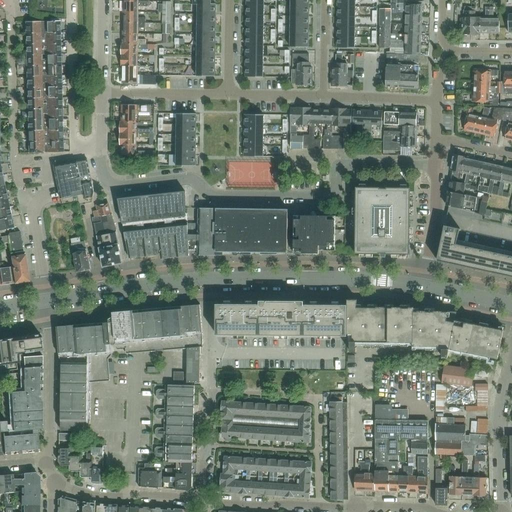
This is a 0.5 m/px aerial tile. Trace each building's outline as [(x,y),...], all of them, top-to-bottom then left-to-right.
[(149,1),(124,1),(124,9),(124,11),(139,12),(139,6),(149,6),(149,1)] [(416,4),(408,4),(406,4),(406,10),(399,10),(399,8),(397,8),(397,4),(391,3),(391,9),(391,13),(421,15),(421,10),(422,10),(422,6),(421,5),(421,4),(416,4)] [(198,4),(198,5),(198,14),(216,14),(216,4),(211,4),(198,4)] [(264,5),(246,4),(246,15),(264,15),(264,5)] [(291,5),(291,16),(309,16),(309,6),(291,5)] [(337,16),(355,17),(355,6),(337,6),(337,16)] [(472,7),(470,7),(465,6),(464,11),(464,19),(461,19),(461,32),(464,32),(464,35),(471,35),(471,9),(472,9),(472,7)] [(485,17),(480,17),(480,32),(481,32),(481,33),(485,33),(485,32),(489,32),(490,7),(483,7),(483,11),(485,11),(485,17)] [(490,7),(489,32),(493,32),(493,33),(498,33),(498,32),(499,21),(499,17),(493,17),(494,7),(490,7)] [(384,9),(380,9),(379,48),(390,48),(390,43),(390,39),(391,34),(391,18),(391,13),(391,9),(388,9),(384,9)] [(476,9),(472,9),(471,9),(471,35),(478,35),(478,32),(480,32),(480,17),(479,17),(476,17),(476,9)] [(139,12),(124,11),(124,12),(124,14),(123,22),(146,23),(146,17),(139,17),(139,12)] [(421,15),(391,13),(391,18),(405,19),(405,24),(420,24),(422,23),(422,20),(421,19),(421,15)] [(216,14),(198,14),(197,24),(215,25),(216,14)] [(264,15),(246,15),(246,25),(264,25),(264,15)] [(308,26),(309,16),(291,16),(290,26),(308,26)] [(355,27),(355,17),(337,16),(337,27),(355,27)] [(41,32),(41,22),(41,21),(30,22),(25,22),(26,33),(41,32)] [(44,21),(44,27),(45,32),(60,32),(60,21),(44,21)] [(153,23),(146,23),(123,22),(123,31),(124,31),(124,33),(123,33),(139,33),(139,28),(153,28),(153,23)] [(393,27),(393,34),(395,34),(398,34),(398,30),(405,30),(405,34),(420,34),(421,33),(421,29),(420,29),(420,24),(405,24),(393,23),(393,27)] [(162,24),(162,34),(163,34),(170,34),(170,24),(162,24)] [(215,35),(215,25),(197,24),(197,35),(215,35)] [(246,35),(264,36),(264,25),(246,25),(246,35)] [(308,37),(308,26),(290,26),(290,36),(308,37)] [(355,37),(355,27),(337,27),(337,37),(355,37)] [(26,44),(41,43),(41,32),(26,33),(26,44)] [(60,32),(45,32),(45,43),(60,43),(60,32)] [(139,33),(123,33),(124,33),(124,35),(123,35),(123,44),(121,44),(146,44),(146,40),(138,40),(139,33)] [(405,40),(395,40),(390,39),(390,43),(420,44),(420,40),(421,39),(421,36),(420,35),(420,34),(405,34),(405,40)] [(197,45),(215,45),(215,35),(197,35),(197,45)] [(246,46),(263,46),(264,36),(246,35),(246,46)] [(290,36),(290,47),(308,47),(308,37),(290,36)] [(337,37),(337,48),(355,48),(355,37),(337,37)] [(42,54),(41,43),(26,44),(26,55),(42,54)] [(45,43),(45,44),(45,54),(61,54),(60,43),(45,43)] [(420,44),(390,43),(390,48),(396,48),(396,54),(403,54),(408,54),(419,55),(419,54),(420,53),(420,49),(419,49),(420,44)] [(146,44),(121,44),(121,52),(122,52),(122,54),(121,54),(121,55),(138,55),(138,49),(148,49),(148,44),(146,44)] [(215,45),(197,45),(197,55),(215,56),(215,45)] [(245,56),(263,56),(263,46),(246,46),(245,56)] [(26,55),(26,65),(42,65),(42,54),(26,55)] [(61,54),(45,54),(45,65),(61,65),(61,54)] [(309,67),(309,54),(293,54),(292,59),(298,59),(298,61),(297,61),(297,69),(297,72),(305,72),(305,74),(312,74),(312,67),(309,67)] [(342,54),(341,54),(337,54),(336,54),(336,68),(332,68),(332,75),(339,75),(339,73),(347,73),(347,71),(348,71),(348,64),(348,63),(346,63),(346,60),(342,60),(342,54)] [(403,54),(396,54),(387,54),(386,81),(386,86),(402,87),(403,54)] [(419,65),(419,55),(408,54),(403,54),(402,87),(409,88),(409,87),(412,88),(413,88),(417,88),(417,89),(418,89),(418,88),(420,87),(420,82),(418,80),(419,65)] [(138,55),(121,55),(122,55),(122,57),(121,57),(121,66),(123,66),(140,66),(140,64),(138,64),(138,55)] [(197,55),(197,66),(215,66),(215,56),(197,55)] [(245,56),(245,66),(263,67),(263,56),(245,56)] [(26,65),(27,76),(42,76),(42,65),(26,65)] [(45,65),(46,76),(61,75),(61,65),(45,65)] [(137,83),(138,78),(138,75),(138,70),(145,70),(145,66),(140,66),(123,66),(123,83),(137,83)] [(215,66),(197,66),(197,76),(215,76),(215,66)] [(263,77),(263,67),(245,66),(245,77),(263,77)] [(292,83),(297,84),(297,85),(312,86),(312,74),(305,74),(305,72),(297,72),(297,69),(292,69),(292,78),(292,83)] [(498,70),(490,70),(485,70),(485,71),(478,71),(479,70),(474,70),(473,81),(490,82),(490,76),(497,76),(498,70)] [(347,85),(348,85),(348,71),(347,71),(347,73),(339,73),(339,75),(332,75),(332,86),(347,87),(347,85)] [(61,75),(46,76),(46,87),(61,86),(61,75)] [(138,78),(137,83),(155,83),(155,75),(138,75),(138,78)] [(27,76),(27,87),(42,87),(42,76),(27,76)] [(490,82),(473,81),(473,89),(474,89),(474,91),(473,91),(490,92),(497,93),(501,93),(501,87),(497,87),(490,86),(490,82)] [(62,97),(61,86),(46,87),(46,98),(62,97)] [(43,98),(42,87),(27,87),(27,98),(43,98)] [(498,106),(498,102),(498,98),(497,98),(493,97),(490,96),(490,92),(473,91),(472,102),(477,103),(477,102),(490,102),(490,106),(498,106)] [(46,98),(46,101),(47,109),(62,108),(62,97),(46,98)] [(43,109),(43,98),(27,98),(28,109),(43,109)] [(122,122),(137,122),(154,123),(154,105),(137,105),(122,104),(122,122)] [(291,130),(291,134),(297,134),(297,128),(295,125),(297,125),(310,125),(310,109),(310,107),(308,107),(303,107),(297,107),(297,109),(292,109),(291,130)] [(474,108),(472,108),(468,107),(465,116),(465,119),(466,119),(466,121),(464,121),(466,122),(465,125),(464,125),(463,130),(473,132),(477,114),(473,113),(474,108)] [(47,109),(47,119),(62,119),(62,108),(47,109)] [(333,110),(332,126),(342,126),(342,108),(340,108),(335,108),(333,108),(333,110)] [(342,108),(342,126),(351,126),(351,132),(352,132),(351,132),(352,111),(346,110),(346,108),(342,108)] [(482,115),(477,114),(473,132),(482,134),(482,133),(484,133),(484,134),(488,117),(490,109),(484,108),(482,115)] [(43,119),(43,109),(28,109),(28,120),(43,119)] [(310,134),(315,134),(315,124),(320,124),(320,110),(310,109),(310,125),(310,134)] [(333,110),(323,110),(322,124),(327,124),(327,130),(325,130),(325,136),(332,136),(332,126),(333,110)] [(368,111),(354,111),(353,123),(363,123),(362,132),(367,132),(368,111)] [(368,111),(367,132),(372,132),(372,124),(382,124),(382,112),(368,111)] [(499,112),(493,111),(492,118),(488,117),(484,134),(495,137),(497,128),(496,128),(498,116),(499,112)] [(417,113),(408,113),(407,113),(406,112),(403,112),(402,113),(385,112),(384,124),(401,125),(416,126),(416,121),(418,120),(418,116),(417,114),(417,113)] [(196,113),(177,113),(177,124),(196,124),(196,113)] [(245,114),(244,125),(264,125),(264,114),(245,114)] [(44,130),(43,119),(28,120),(28,131),(44,130)] [(47,119),(47,123),(47,130),(62,130),(62,119),(47,119)] [(120,133),(149,133),(149,129),(137,129),(137,123),(137,122),(122,122),(120,122),(120,131),(121,131),(121,133),(120,133)] [(177,124),(177,134),(196,135),(196,124),(177,124)] [(244,125),(244,135),(263,136),(264,125),(244,125)] [(389,131),(384,131),(384,135),(416,137),(416,132),(417,131),(417,128),(416,127),(416,126),(401,125),(401,132),(389,131)] [(28,142),(44,141),(44,130),(28,131),(28,142)] [(47,130),(47,133),(47,141),(63,141),(62,130),(47,130)] [(120,135),(120,144),(122,144),(137,144),(137,138),(150,138),(150,133),(149,133),(120,133),(121,133),(121,135),(120,135)] [(196,145),(196,135),(177,134),(176,145),(196,145)] [(303,134),(297,134),(291,134),(291,148),(303,148),(303,134)] [(315,134),(310,134),(309,148),(319,149),(320,139),(314,139),(315,134)] [(263,136),(244,135),(244,146),(263,146),(263,136)] [(384,135),(383,150),(401,151),(401,147),(418,147),(415,147),(416,142),(417,139),(416,138),(416,137),(384,135)] [(332,136),(324,136),(323,149),(331,149),(332,136)] [(332,136),(331,149),(343,149),(344,136),(332,136)] [(29,153),(44,152),(44,141),(28,142),(29,153)] [(47,141),(48,152),(63,152),(63,141),(47,141)] [(137,144),(122,144),(121,152),(122,152),(122,154),(121,154),(121,155),(136,155),(136,157),(145,157),(145,151),(136,151),(137,144)] [(195,155),(196,145),(176,145),(176,155),(195,155)] [(244,146),(244,156),(263,157),(263,146),(244,146)] [(454,154),(451,170),(450,180),(451,181),(459,182),(461,172),(464,156),(463,156),(454,154)] [(195,166),(195,155),(176,155),(176,166),(195,166)] [(464,183),(469,184),(474,160),(470,159),(470,158),(465,157),(465,156),(464,156),(461,172),(467,173),(466,180),(465,180),(464,183)] [(77,161),(84,194),(85,199),(93,197),(94,192),(87,159),(77,161)] [(480,181),(479,181),(480,177),(481,177),(484,162),(483,162),(483,161),(480,160),(479,161),(474,160),(469,184),(470,184),(470,183),(474,185),(478,186),(479,186),(480,181)] [(84,194),(77,161),(76,161),(55,165),(54,165),(54,166),(58,183),(57,183),(58,188),(59,188),(61,197),(60,197),(60,198),(62,198),(84,194)] [(477,190),(482,191),(483,186),(485,177),(491,179),(494,164),(493,164),(493,163),(489,162),(488,163),(484,162),(481,177),(480,177),(479,181),(480,181),(479,186),(478,186),(477,190)] [(491,179),(489,187),(488,192),(491,193),(493,186),(494,180),(500,181),(504,167),(503,166),(502,165),(499,164),(498,165),(494,164),(491,179)] [(505,182),(511,183),(511,167),(509,166),(508,167),(504,167),(499,187),(497,195),(502,196),(503,192),(505,182)] [(449,191),(463,194),(465,187),(476,190),(477,186),(470,185),(470,184),(469,184),(464,183),(459,182),(451,181),(450,185),(449,186),(448,189),(449,190),(449,191)] [(410,189),(357,188),(356,253),(379,253),(380,253),(386,253),(409,253),(410,189)] [(185,190),(118,198),(123,223),(186,216),(185,190)] [(482,198),(475,196),(474,196),(463,194),(449,191),(447,205),(449,206),(452,206),(464,208),(475,211),(475,212),(484,215),(489,197),(483,196),(482,198)] [(7,196),(0,197),(0,208),(9,206),(7,196)] [(98,210),(94,211),(95,216),(95,217),(101,216),(111,214),(108,203),(97,205),(98,210)] [(0,218),(11,217),(9,206),(0,208),(0,218)] [(197,234),(188,234),(189,249),(197,249),(197,251),(281,252),(287,252),(288,209),(198,208),(197,234)] [(95,224),(103,266),(122,263),(116,232),(116,229),(112,214),(111,214),(101,216),(95,217),(92,218),(93,224),(95,224)] [(318,254),(318,250),(335,250),(335,216),(294,215),(294,253),(318,254)] [(0,230),(9,229),(14,228),(11,217),(0,218),(0,230)] [(188,222),(124,230),(129,258),(161,254),(162,258),(189,255),(189,249),(188,234),(188,222)] [(445,225),(442,239),(437,260),(451,263),(451,264),(466,267),(494,273),(509,276),(511,276),(511,251),(458,239),(460,228),(445,225)] [(0,244),(9,243),(8,239),(8,235),(0,236),(0,244)] [(11,256),(15,283),(28,280),(24,255),(23,251),(21,237),(16,238),(8,239),(9,243),(11,256)] [(71,245),(73,253),(82,251),(87,250),(85,241),(80,242),(71,245)] [(75,260),(77,271),(77,272),(78,271),(90,269),(91,269),(87,250),(82,251),(73,253),(74,253),(75,260)] [(0,284),(13,283),(11,267),(4,267),(3,262),(1,253),(0,252),(0,284)] [(503,330),(455,320),(447,318),(447,311),(414,311),(414,308),(408,308),(361,307),(357,307),(357,299),(348,299),(347,305),(347,334),(350,334),(350,342),(356,342),(361,342),(408,342),(415,342),(415,346),(442,346),(442,358),(448,358),(450,349),(498,359),(503,330)] [(260,304),(217,304),(216,335),(347,335),(347,334),(347,305),(304,304),(304,301),(260,300),(260,304)] [(90,423),(91,382),(110,381),(107,339),(115,338),(116,340),(135,338),(135,342),(173,339),(174,349),(187,348),(200,346),(200,350),(200,355),(203,355),(203,339),(200,304),(175,306),(175,309),(168,310),(168,307),(155,308),(156,311),(149,312),(148,309),(127,310),(128,313),(125,314),(124,311),(113,312),(114,316),(106,321),(106,322),(89,323),(90,327),(83,327),(82,324),(57,326),(60,358),(62,360),(61,397),(64,397),(64,404),(61,404),(61,430),(84,430),(84,423),(90,423)] [(0,339),(0,362),(16,360),(15,353),(24,352),(24,353),(42,350),(40,334),(13,338),(1,339),(0,339)] [(187,382),(199,382),(200,382),(200,355),(200,350),(200,346),(187,348),(187,382)] [(33,434),(33,429),(42,429),(42,401),(40,399),(39,390),(42,390),(42,355),(28,356),(28,353),(19,354),(20,388),(8,389),(10,436),(15,435),(26,434),(33,434)] [(474,369),(444,365),(442,383),(472,386),(474,369)] [(184,382),(184,372),(174,372),(174,381),(184,382)] [(195,393),(195,385),(187,385),(168,384),(168,404),(194,405),(194,397),(194,395),(195,393)] [(348,402),(347,402),(343,402),(343,397),(331,397),(331,415),(348,414),(348,402)] [(221,419),(223,419),(233,419),(234,418),(241,419),(242,414),(238,414),(239,402),(223,401),(221,419)] [(241,419),(250,420),(250,415),(250,403),(239,402),(238,414),(242,414),(241,419)] [(250,420),(261,420),(262,404),(250,403),(250,415),(250,420)] [(194,405),(168,404),(167,423),(194,424),(194,416),(191,416),(191,414),(194,414),(194,412),(194,405)] [(261,420),(273,421),(274,405),(262,404),(261,420)] [(273,421),(285,422),(285,417),(286,417),(287,405),(274,405),(273,421)] [(285,422),(292,422),(292,417),(298,418),(298,406),(287,405),(286,417),(285,417),(285,422)] [(377,485),(377,490),(389,491),(389,475),(399,475),(399,454),(398,454),(398,439),(411,439),(428,439),(428,420),(409,420),(409,409),(389,409),(389,406),(378,405),(378,420),(375,420),(375,472),(375,476),(377,476),(377,485)] [(292,417),(292,422),(297,423),(297,424),(310,425),(311,409),(309,407),(298,406),(298,418),(292,417)] [(331,415),(331,427),(348,427),(348,414),(331,415)] [(233,419),(223,419),(222,436),(225,436),(232,437),(236,437),(237,426),(241,426),(241,421),(233,420),(233,419)] [(436,434),(436,440),(441,440),(464,441),(466,441),(466,435),(466,425),(454,424),(454,420),(448,420),(447,424),(436,423),(436,427),(436,434)] [(237,426),(236,437),(248,438),(249,427),(250,427),(250,421),(241,421),(241,426),(237,426)] [(249,427),(248,438),(260,439),(261,422),(250,421),(250,427),(249,427)] [(261,422),(260,439),(272,440),(273,423),(261,422)] [(193,431),(194,424),(167,423),(167,442),(193,443),(193,436),(190,435),(190,434),(193,434),(193,433),(193,431)] [(273,423),(272,440),(284,440),(285,429),(284,429),(284,424),(273,423)] [(292,424),(284,424),(284,429),(285,429),(284,440),(296,441),(297,430),(291,429),(292,424)] [(297,424),(292,424),(291,429),(297,430),(296,441),(309,442),(310,425),(297,424)] [(331,427),(331,439),(348,439),(348,427),(331,427)] [(28,453),(39,452),(38,433),(33,434),(26,434),(28,453)] [(16,454),(28,453),(26,434),(15,435),(16,454)] [(487,435),(477,434),(470,434),(470,435),(466,435),(466,441),(464,441),(464,443),(462,443),(462,455),(475,455),(476,455),(476,444),(488,445),(488,435),(487,435)] [(10,436),(3,436),(5,455),(16,454),(15,435),(10,436)] [(331,439),(331,451),(348,451),(348,439),(331,439)] [(171,462),(181,462),(187,462),(193,462),(193,455),(193,453),(193,452),(190,452),(190,450),(193,450),(193,443),(167,442),(166,462),(171,462)] [(436,454),(441,454),(462,455),(462,443),(441,442),(436,442),(436,445),(436,450),(436,454)] [(412,444),(412,453),(414,453),(423,454),(428,454),(428,451),(427,451),(428,446),(428,443),(423,443),(412,443),(412,444)] [(70,446),(64,446),(59,446),(59,461),(61,465),(70,465),(70,457),(70,446)] [(71,452),(71,446),(70,446),(70,457),(70,465),(70,469),(70,470),(72,471),(81,471),(81,463),(81,454),(82,454),(82,448),(79,448),(79,452),(71,452)] [(103,455),(103,454),(103,451),(103,446),(92,446),(92,451),(92,453),(92,455),(98,455),(103,455)] [(331,451),(331,463),(348,463),(348,451),(331,451)] [(92,453),(90,453),(87,453),(86,460),(82,460),(82,454),(81,454),(81,463),(81,471),(81,475),(80,476),(83,477),(92,477),(92,466),(92,460),(92,455),(92,453)] [(225,456),(224,474),(238,475),(238,471),(238,469),(239,457),(225,456)] [(428,492),(428,467),(428,465),(428,463),(427,458),(428,458),(428,457),(423,457),(418,456),(418,470),(423,470),(423,476),(418,476),(418,492),(421,492),(422,493),(425,493),(426,492),(428,492)] [(103,484),(103,479),(103,457),(98,457),(97,466),(93,466),(93,460),(92,460),(92,466),(92,477),(91,482),(94,483),(103,484)] [(239,457),(238,469),(243,470),(247,470),(246,475),(251,476),(251,470),(250,470),(251,458),(239,457)] [(251,458),(250,470),(251,470),(258,470),(259,471),(258,476),(263,476),(263,471),(262,471),(263,459),(251,458)] [(263,459),(262,471),(263,471),(270,471),(269,477),(274,477),(275,460),(263,459)] [(275,460),(274,477),(278,477),(278,472),(280,472),(285,472),(286,472),(287,461),(275,460)] [(462,494),(468,494),(469,495),(471,496),(472,494),(474,494),(474,477),(467,477),(467,472),(468,472),(468,460),(462,460),(462,477),(462,494)] [(285,472),(285,478),(289,478),(289,477),(289,473),(293,473),(298,473),(299,461),(287,461),(286,472),(285,472)] [(298,473),(297,479),(310,480),(311,462),(299,461),(298,473)] [(487,495),(487,477),(479,477),(479,461),(475,461),(475,464),(474,464),(474,477),(474,494),(480,495),(481,496),(483,496),(485,495),(487,495)] [(193,462),(187,462),(181,462),(180,468),(168,468),(168,473),(176,473),(187,474),(192,474),(193,462)] [(155,463),(145,464),(145,468),(139,468),(139,486),(162,488),(162,463),(155,463)] [(331,463),(332,475),(348,475),(348,463),(331,463)] [(360,473),(355,473),(355,491),(357,491),(357,490),(361,491),(363,491),(363,490),(365,490),(365,491),(365,465),(365,464),(360,464),(360,465),(360,473)] [(365,465),(365,491),(365,490),(367,490),(367,491),(369,491),(373,491),(375,492),(375,487),(375,476),(375,472),(369,472),(369,465),(365,465)] [(399,491),(400,491),(400,492),(405,492),(405,491),(408,492),(408,466),(403,466),(403,475),(399,475),(399,491)] [(413,476),(413,466),(408,466),(408,492),(410,492),(410,493),(413,493),(415,492),(418,492),(418,476),(413,476)] [(436,469),(436,487),(436,504),(436,503),(437,503),(439,503),(439,504),(448,504),(448,485),(442,485),(442,469),(436,469)] [(462,494),(462,477),(455,476),(455,471),(450,471),(450,493),(455,494),(456,495),(459,495),(460,494),(462,494)] [(14,484),(21,485),(34,485),(39,485),(39,477),(40,477),(35,473),(21,474),(13,475),(13,480),(14,484)] [(176,476),(172,476),(172,488),(189,490),(189,489),(192,487),(192,474),(187,474),(176,473),(176,476)] [(221,483),(221,489),(223,491),(237,492),(237,480),(239,480),(239,475),(238,475),(224,474),(222,474),(221,483)] [(12,505),(12,502),(12,501),(12,495),(12,493),(14,492),(14,491),(15,491),(14,484),(13,480),(13,475),(5,475),(5,476),(3,476),(3,475),(2,475),(4,494),(5,507),(12,507),(12,505)] [(237,480),(237,492),(246,493),(246,492),(248,492),(248,493),(249,493),(249,481),(250,481),(251,476),(246,475),(246,481),(243,481),(239,480),(237,480)] [(332,475),(332,487),(348,487),(348,475),(332,475)] [(389,475),(389,491),(399,491),(399,475),(389,475)] [(249,481),(249,493),(258,494),(258,493),(260,493),(260,494),(261,494),(261,482),(262,482),(263,476),(258,476),(258,482),(250,481),(249,481)] [(261,482),(261,494),(266,494),(270,495),(270,494),(272,494),(272,495),(273,495),(273,494),(273,483),(274,477),(269,477),(269,482),(262,482),(261,482)] [(273,483),(273,494),(275,494),(275,495),(283,495),(285,496),(285,495),(285,483),(277,483),(278,477),(274,477),(273,483)] [(285,478),(285,483),(285,495),(287,495),(287,496),(296,496),(297,484),(292,484),(289,484),(289,483),(289,479),(289,478),(285,478)] [(297,484),(296,496),(309,497),(310,480),(297,479),(297,484)] [(12,493),(12,495),(21,495),(39,495),(39,493),(39,485),(34,485),(21,485),(21,491),(14,491),(14,492),(12,493)] [(332,499),(349,500),(348,487),(332,487),(332,499)] [(21,502),(12,501),(12,502),(12,505),(21,505),(39,505),(39,503),(39,495),(21,495),(21,502)] [(59,499),(58,511),(77,511),(77,500),(63,496),(59,499)] [(95,511),(96,508),(96,503),(87,502),(86,502),(84,502),(83,511),(95,511)] [(96,503),(96,508),(95,511),(106,511),(107,504),(98,503),(98,504),(96,504),(96,503)]
